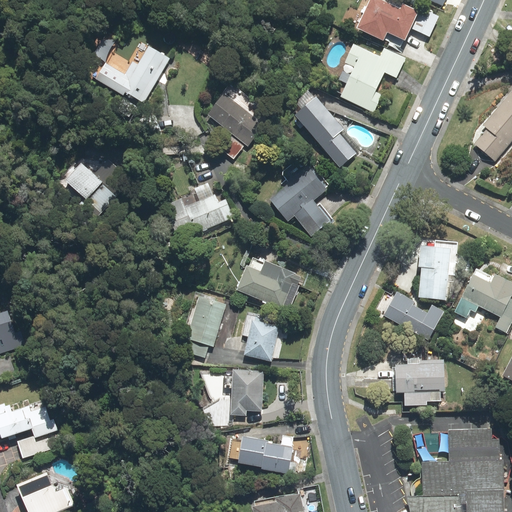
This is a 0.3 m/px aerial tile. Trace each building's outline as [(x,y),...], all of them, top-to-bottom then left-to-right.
[(400,15),(372,1),(359,29),(380,39),(384,31),(402,40),(414,15),(402,10),(400,15)] [(380,59),(355,48),(348,63),(355,66),(342,96),(374,110),(380,96),(373,93),(382,71),(395,77),(403,60),(384,51),(380,59)] [(139,107),(168,60),(150,49),(138,69),(132,65),(124,78),(105,66),(96,81),(139,107)] [(511,140),(511,92),(484,126),(489,130),(476,145),(496,161),(511,140)] [(262,127),(224,98),(210,116),(248,146),(262,127)] [(314,102),(296,117),(340,166),(358,151),(314,102)] [(99,184),(81,169),(68,185),(86,200),(99,184)] [(307,171),(271,202),(288,221),(293,217),(309,237),(327,222),(311,203),(325,192),(307,171)] [(181,203),(167,208),(179,238),(229,218),(223,203),(217,205),(214,198),(184,210),(181,203)] [(444,301),(448,252),(423,250),(419,299),(444,301)] [(245,270),(237,290),(280,308),(290,284),(297,286),(300,279),(265,265),(260,276),(245,270)] [(491,287),(473,279),(456,312),(465,317),(469,310),(474,312),(477,305),(502,317),(496,329),(505,333),(511,317),(511,302),(508,300),(511,292),(511,286),(495,278),(491,287)] [(431,312),(401,296),(388,319),(418,336),(431,312)] [(211,347),(223,307),(200,300),(188,340),(211,347)] [(0,340),(11,336),(5,316),(0,317),(0,340)] [(277,330),(252,325),(245,356),(270,361),(277,330)] [(441,366),(395,368),(396,391),(442,389),(441,366)] [(261,373),(234,372),(233,413),(245,413),(245,410),(260,411),(261,373)] [(0,440),(16,435),(22,454),(54,444),(44,411),(29,416),(27,409),(6,416),(3,408),(0,408),(0,440)] [(488,432),(448,434),(449,464),(424,465),(425,495),(408,498),(410,511),(501,511),(500,463),(497,463),(497,444),(488,444),(488,432)] [(287,473),(291,452),(264,447),(264,445),(242,441),(238,463),(261,467),(260,469),(287,473)] [(45,477),(18,489),(28,511),(55,511),(70,506),(64,491),(53,496),(45,477)] [(302,511),(300,497),(277,501),(278,505),(253,510),(253,511),(302,511)]
